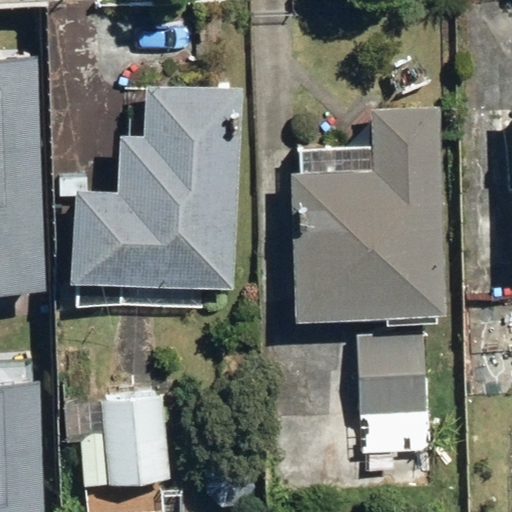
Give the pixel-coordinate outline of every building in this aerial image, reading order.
[(0,65),(0,265),(44,266),(45,66),(0,65)] [(84,175),(81,297),(211,301),(211,275),(237,276),(242,76),(155,74),(154,121),(133,121),(132,176),(84,175)] [(454,305),(445,99),(382,95),(378,153),(307,148),(296,306),(454,305)] [(364,344),(363,397),(277,396),(276,486),(362,487),(362,439),(431,440),(432,345),(364,344)] [(0,366),(0,511),(41,511),(42,366),(0,366)] [(170,470),(167,386),(67,388),(68,425),(89,424),(90,472),(170,470)]
